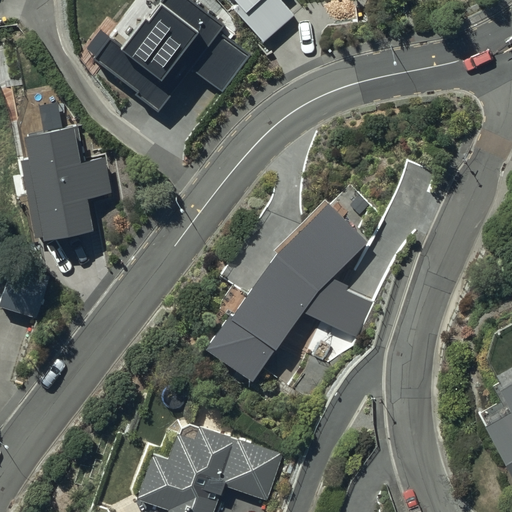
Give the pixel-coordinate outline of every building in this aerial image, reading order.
[(255,57),(183,0),(164,0),(124,50),(110,38),(92,61),(158,113),(191,71),(223,97),(255,57)] [(233,0),(235,3),(232,6),(263,43),(295,16),(281,0),(233,0)] [(76,126),(20,137),(41,243),(95,232),(88,197),(112,192),(104,154),(83,159),(76,126)] [(367,238),(326,201),(276,252),(201,353),(253,379),(303,313),(354,335),(372,299),(332,279),(367,238)] [(49,278),(14,265),(0,301),(0,304),(34,317),(49,278)] [(511,379),(499,386),(510,409),(485,420),(511,477),(511,379)] [(168,449),(151,443),(135,488),(168,500),(163,511),(212,511),(220,489),(218,488),(221,480),(266,497),(283,449),(198,418),(194,430),(177,423),(168,449)]
